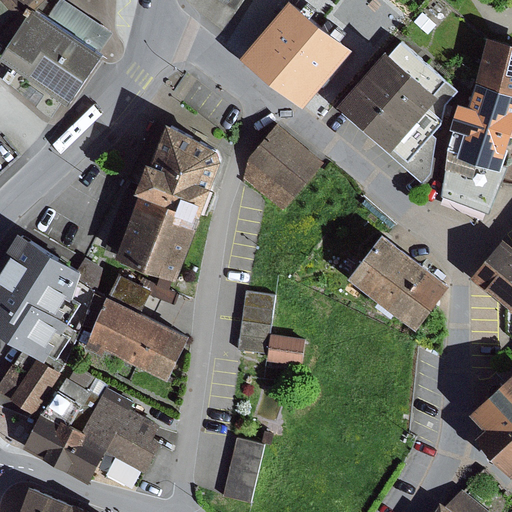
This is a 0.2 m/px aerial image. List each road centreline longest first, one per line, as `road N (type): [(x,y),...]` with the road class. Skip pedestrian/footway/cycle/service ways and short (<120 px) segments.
road 1 (residential): [(178,511),(211,266),(241,150),(272,100)]
road 2 (residential): [(156,17),(135,72),(0,211)]
road 3 (residential): [(272,100),(462,258)]
road 4 (residential): [(462,258),(455,444)]
road 5 (residential): [(150,511),(22,467),(0,470)]
road 6 (residential): [(156,17),(272,100)]
